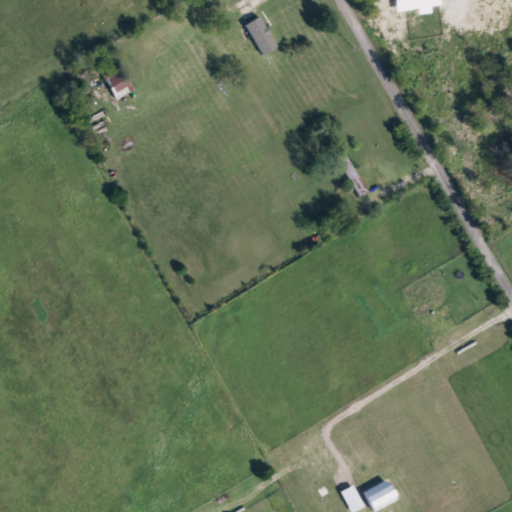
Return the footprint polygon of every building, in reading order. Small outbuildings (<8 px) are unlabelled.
[(262,56),(277,48),(261,17),(246,25),(262,56)] [(132,92),(115,99),(105,74),(122,67),(132,92)] [(368,192),(359,198),(335,158),(344,152),(368,192)] [(444,297),(454,312),(442,319),(424,290),(436,283),(439,288),(443,285),(448,294),(444,297)] [(363,493),(372,511),(375,511),(397,501),(387,481),(363,493)] [(350,511),(356,511),(365,508),(354,486),(341,492),(350,511)]
